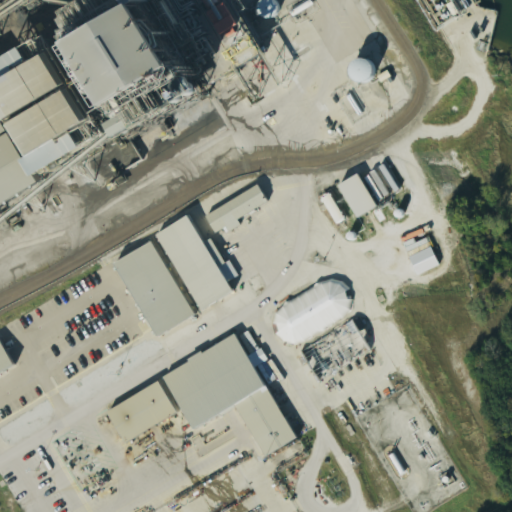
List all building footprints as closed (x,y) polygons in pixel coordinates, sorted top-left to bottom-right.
[(113,0),(30,50),(35,59),(0,79),(0,210),(197,91),(181,65),(216,44),(231,69),(268,46),(240,0),(113,0)] [(363,219),(384,208),(366,174),(345,186),(363,219)] [(254,185),(263,199),(213,231),(204,216),(254,185)] [(327,199),(339,226),(349,221),(337,194),(327,199)] [(184,217),(151,234),(197,314),(229,293),(184,217)] [(107,265),(147,243),(191,317),(153,337),(107,265)] [(413,257),(421,276),(444,267),(436,248),(413,257)] [(361,315),(345,279),(274,310),(284,332),(281,334),(287,348),(361,315)] [(303,349),(320,382),(376,352),(359,319),(303,349)] [(50,356),(101,324),(120,355),(67,387),(50,356)] [(292,437),(230,333),(160,377),(188,427),(230,402),(260,453),(292,437)] [(0,373),(12,366),(0,346),(0,373)] [(155,381),(104,412),(123,444),(173,413),(155,381)] [(291,464),(273,473),(264,457),(281,447),(291,464)]
